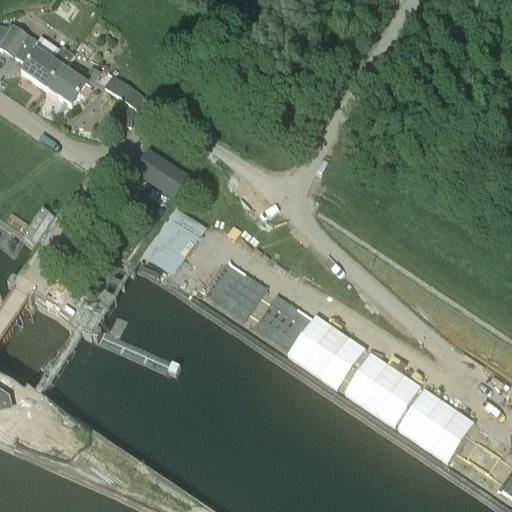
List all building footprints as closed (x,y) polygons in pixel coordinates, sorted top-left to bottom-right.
[(29,42),(13,31),(0,49),(0,53),(14,64),(16,62),(29,42)] [(21,78),(46,95),(61,73),(64,76),(74,61),(70,59),(62,53),(61,55),(41,41),(37,47),(29,42),(16,62),(27,69),(21,78)] [(61,73),(46,95),(72,111),(86,90),(89,92),(100,77),(90,71),(87,77),(79,72),(73,82),(64,76),(61,73)] [(135,115),(143,102),(111,80),(103,92),(135,115)] [(150,190),(144,198),(164,212),(169,203),(173,206),(189,182),(148,155),(132,178),(150,190)] [(78,239),(56,274),(80,291),(103,255),(78,239)] [(167,369),(167,371),(174,374),(176,373),(179,367),(178,365),(171,363),(169,364),(167,369)]
